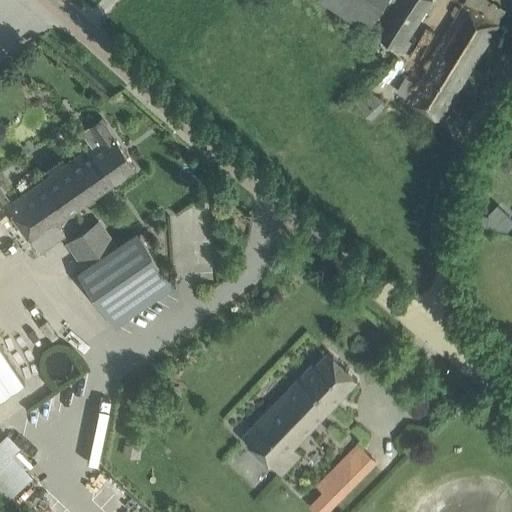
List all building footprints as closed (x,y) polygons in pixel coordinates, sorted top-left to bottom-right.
[(398,50),(430,0),(397,0),(374,35),(398,50)] [(467,12),(420,87),(405,78),(396,92),(439,118),(498,23),(466,4),(463,9),(467,12)] [(369,88),(355,102),(370,119),(385,105),(369,88)] [(94,148),(93,146),(7,207),(38,251),(64,233),(55,221),(118,177),(134,166),(100,117),(88,126),(100,143),(94,148)] [(79,275),(112,324),(172,284),(139,234),(122,245),(79,275)] [(0,345),(0,395),(23,380),(0,345)] [(283,474),(300,456),(292,448),(358,379),(329,351),(315,366),(313,364),(244,438),(249,443),(249,444),(269,464),(270,463),(283,474)] [(32,474),(22,464),(30,455),(3,430),(0,434),(0,498),(4,503),(32,474)] [(320,481),(317,485),(338,505),(341,501),(378,461),(357,441),(320,481)] [(324,511),(331,506),(313,489),(304,499),(316,511),(324,511)] [(164,511),(155,502),(144,511),(164,511)]
